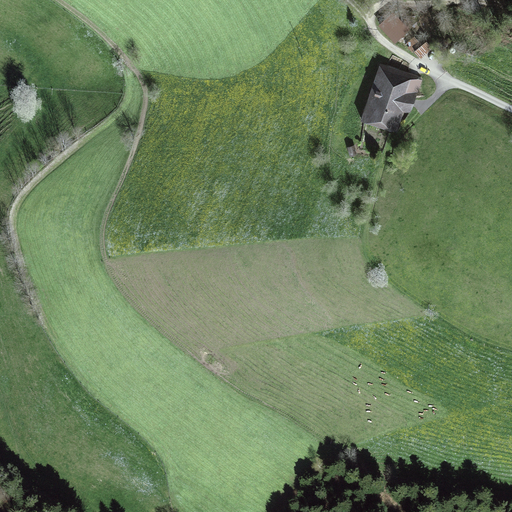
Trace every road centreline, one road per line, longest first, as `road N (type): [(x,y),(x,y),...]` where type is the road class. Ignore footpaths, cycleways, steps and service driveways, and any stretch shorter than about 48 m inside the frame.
road 1 (track): [(57,0),(139,75),(146,104),(101,226),(106,263),(136,308),(214,371)]
road 2 (track): [(511,8),(391,3),(373,12),(376,36),(446,80)]
